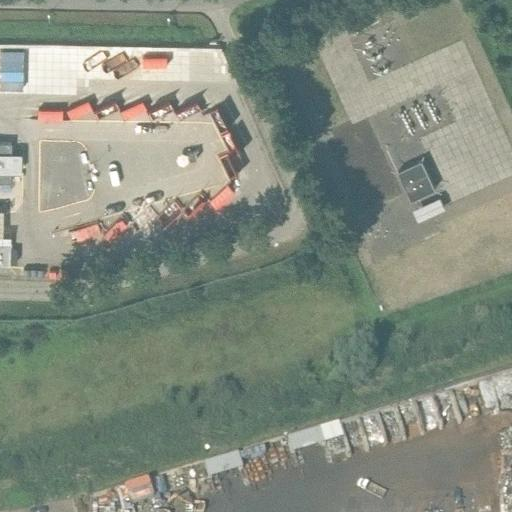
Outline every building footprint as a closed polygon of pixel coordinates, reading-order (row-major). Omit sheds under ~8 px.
[(211,115),(222,137),(232,132),(221,110),(211,115)] [(0,155),(11,155),(11,154),(11,144),(0,143),(0,155)] [(412,201),(436,190),(422,161),(399,172),(412,201)] [(0,171),(0,183),(10,184),(10,173),(10,172),(0,171)] [(216,206),(236,190),(229,181),(209,198),(216,206)] [(201,191),(184,208),(192,216),(209,200),(201,191)] [(0,266),(8,267),(9,260),(9,245),(0,244),(0,266)] [(481,407),(511,406),(511,372),(481,373),(481,407)] [(293,453),(344,436),(339,421),(288,437),(293,453)]
